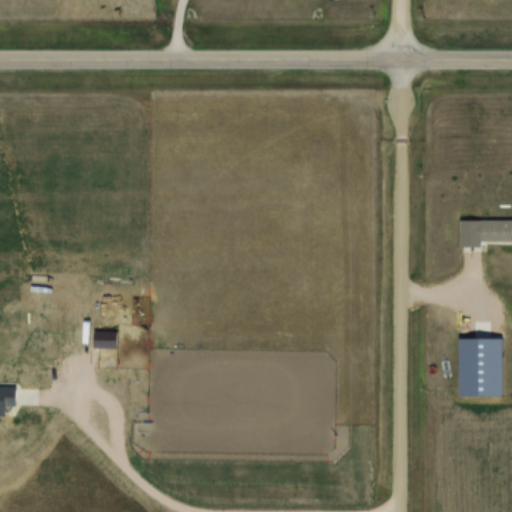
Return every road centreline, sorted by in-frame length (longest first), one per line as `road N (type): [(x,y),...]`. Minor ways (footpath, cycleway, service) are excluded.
road 1 (residential): [(397,0),(395,511)]
road 2 (secondary): [(511,60),(0,60)]
